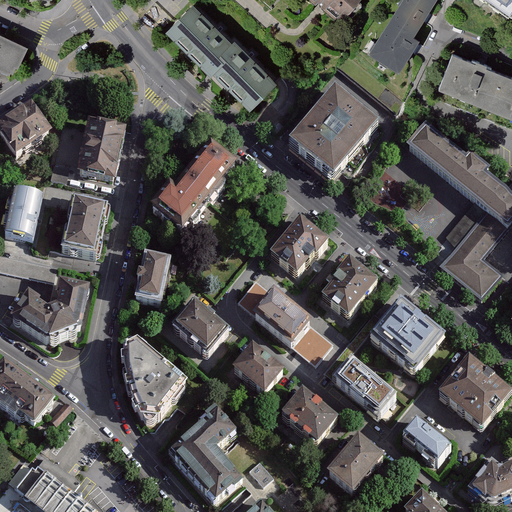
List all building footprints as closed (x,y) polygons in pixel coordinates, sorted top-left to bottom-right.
[(312,0),(317,4),(319,2),(322,4),(324,2),(327,5),(324,8),(342,23),(361,0),(312,0)] [(438,0),(403,0),(389,23),(414,38),(438,0)] [(511,0),(492,0),(511,13),(511,0)] [(276,83),(235,42),(232,45),(192,6),(169,30),(212,72),(215,70),(252,107),(276,83)] [(414,38),(389,23),(370,54),(400,73),(420,42),(414,38)] [(30,49),(0,35),(0,70),(13,76),(14,74),(16,75),(19,68),(21,69),(30,49)] [(492,65),(471,57),(470,60),(452,53),(438,86),(492,108),(506,74),(490,68),(492,65)] [(511,76),(506,74),(492,108),(511,116),(511,76)] [(382,130),(338,95),(293,150),(337,185),(382,130)] [(29,110),(0,129),(0,143),(13,162),(48,138),(29,110)] [(125,135),(88,127),(77,180),(113,188),(125,135)] [(481,303),(500,280),(479,263),(511,223),(511,199),(488,181),(492,176),(475,162),(471,167),(431,134),(415,153),(493,217),(458,260),(446,274),(481,303)] [(237,174),(212,154),(174,199),(170,195),(152,218),(182,242),(237,174)] [(70,173),(54,170),(51,185),(67,188),(70,173)] [(43,202),(14,196),(4,242),(33,248),(43,202)] [(102,216),(73,210),(63,258),(92,264),(102,216)] [(327,248),(301,226),(273,260),(297,280),(315,259),(317,261),(327,248)] [(0,273),(54,286),(58,269),(0,256),(0,273)] [(171,266),(147,261),(143,281),(140,280),(139,287),(141,288),(138,305),(162,310),(171,266)] [(377,287),(350,266),(340,279),(342,281),(325,302),(349,321),(377,287)] [(317,371),(335,349),(258,285),(239,308),(317,371)] [(88,293),(61,287),(59,297),(61,297),(58,312),(47,316),(35,308),(36,306),(28,301),(13,324),(46,346),(64,339),(80,333),(88,293)] [(445,341),(403,307),(374,342),(416,376),(445,341)] [(228,338),(197,312),(178,336),(209,361),(228,338)] [(187,391),(138,349),(125,356),(125,379),(133,407),(141,425),(159,427),(187,391)] [(285,378),(254,353),(235,376),(266,401),(285,378)] [(404,402),(354,361),(333,386),(383,427),(404,402)] [(54,406),(4,368),(0,373),(0,402),(2,404),(0,406),(0,409),(17,422),(19,418),(36,430),(54,406)] [(483,436),(511,401),(470,368),(442,402),(483,436)] [(341,427),(307,399),(289,422),(322,449),(341,427)] [(50,424),(57,430),(73,411),(66,405),(50,424)] [(214,509),(242,487),(216,455),(236,438),(220,418),(172,458),(214,509)] [(438,470),(452,454),(417,426),(403,442),(438,470)] [(386,468),(363,449),(333,483),(356,503),(386,468)] [(275,481),(261,465),(250,474),(265,490),(275,481)] [(511,503),(511,468),(502,473),(499,473),(492,468),(468,496),(486,511),(488,509),(491,511),(494,511),(497,511),(511,503)] [(19,493),(43,511),(99,511),(78,495),(41,469),(38,473),(36,471),(19,493)] [(436,511),(423,498),(409,511),(436,511)]
